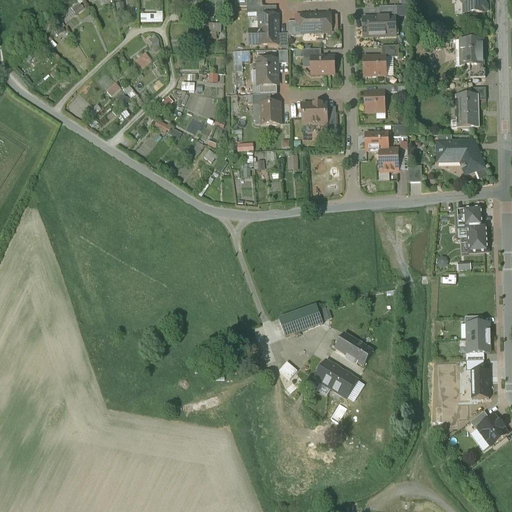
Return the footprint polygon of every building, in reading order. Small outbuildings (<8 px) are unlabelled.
[(236,0),(236,9),(247,8),(247,0),(236,0)] [(247,0),(247,8),(262,8),(262,0),(247,0)] [(484,6),(483,0),(460,0),(461,1),(464,4),(465,4),(465,14),(484,14),(486,11),(486,8),(484,6)] [(80,3),(71,10),(76,17),(85,10),(80,3)] [(264,18),(264,8),(262,8),(247,8),(247,14),(260,14),(260,18),(264,18)] [(277,8),(264,8),(264,18),(277,17),(277,8)] [(398,16),(398,8),(380,8),(380,16),(396,16),(398,16)] [(398,8),(398,16),(408,16),(408,8),(398,8)] [(163,13),(141,14),(141,25),(163,23),(163,13)] [(380,20),(363,20),(364,39),(396,38),(396,16),(380,16),(380,20)] [(259,31),(259,32),(260,32),(260,35),(260,39),(278,38),(278,37),(279,36),(279,28),(277,27),(277,17),(264,18),(260,18),(260,19),(260,24),(259,24),(259,31)] [(331,17),(301,18),(302,23),(302,29),(302,35),(303,35),(311,34),(312,36),(319,35),(320,34),(331,34),(331,33),(331,17)] [(259,24),(260,24),(260,19),(256,19),(256,24),(251,24),(251,31),(259,31),(259,24)] [(302,23),(288,23),(288,36),(288,38),(295,38),(295,29),(302,29),(302,23)] [(209,41),(217,41),(217,33),(222,33),(222,24),(209,24),(209,41)] [(278,38),(260,39),(260,35),(251,35),(250,35),(250,46),(260,46),(260,47),(278,47),(278,46),(278,38)] [(483,41),(460,41),(461,52),(463,52),(464,68),(483,67),(483,41)] [(399,59),(398,48),(381,48),(382,59),(385,59),(385,60),(394,59),(399,59)] [(321,51),(303,51),(303,60),(311,60),(311,59),(321,59),(321,51)] [(464,68),(463,52),(461,52),(455,53),(456,68),(464,68)] [(279,62),(278,62),(278,65),(288,65),(287,53),(279,53),(279,62)] [(141,69),(151,63),(146,54),(136,60),(141,69)] [(335,76),(334,59),(321,59),(311,59),(311,60),(312,77),(335,76)] [(382,59),(364,59),(365,78),(372,78),(373,79),(376,79),(377,78),(386,78),(385,60),(385,59),(382,59)] [(394,59),(385,60),(386,78),(394,78),(394,59)] [(278,62),(258,63),(258,73),(258,85),(258,88),(259,88),(277,87),(278,87),(277,72),(279,72),(278,65),(278,62)] [(103,91),(115,84),(109,73),(97,80),(103,91)] [(182,84),(182,92),(195,92),(195,84),(182,84)] [(111,98),(121,91),(117,85),(107,91),(111,98)] [(277,87),(259,88),(259,97),(271,97),(277,97),(277,87)] [(486,102),(486,90),(471,90),(471,97),(471,103),(475,103),(478,102),(486,102)] [(385,112),(384,95),(378,95),(365,96),(366,115),(377,115),(377,113),(385,112)] [(259,97),(253,97),(253,107),(262,107),(271,106),(271,97),(259,97)] [(471,97),(458,97),(459,130),(457,130),(457,131),(479,130),(478,117),(476,117),(476,114),(477,114),(478,113),(478,112),(478,111),(478,102),(475,103),(471,103),(471,97)] [(271,106),(262,107),(262,116),(261,118),(261,124),(262,125),(262,127),(280,126),(280,106),(271,106)] [(326,106),(303,107),(303,126),(324,126),(327,126),(327,116),(326,106)] [(262,116),(262,107),(253,107),(253,123),(256,125),(261,124),(261,118),(262,116)] [(336,115),(327,116),(327,126),(324,126),(325,134),(336,133),(336,115)] [(154,127),(168,135),(171,129),(158,121),(154,127)] [(407,136),(407,128),(393,128),(393,136),(397,136),(407,136)] [(388,152),(388,136),(366,136),(366,154),(380,154),(388,153),(388,152)] [(407,152),(407,136),(397,136),(397,152),(398,152),(401,152),(407,152)] [(438,144),(437,144),(437,165),(438,165),(438,163),(461,162),(464,168),(461,169),(461,171),(464,170),(467,176),(465,177),(466,178),(478,173),(478,172),(484,170),(485,170),(474,143),(452,144),(438,144)] [(388,152),(388,153),(380,154),(380,174),(398,174),(398,173),(398,161),(398,152),(397,152),(388,152)] [(298,157),(288,158),(289,172),(299,172),(298,157)] [(422,184),(421,168),(408,169),(408,185),(422,184)] [(481,210),(456,211),(458,231),(468,230),(467,229),(483,228),(481,210)] [(483,228),(467,229),(468,230),(468,238),(469,255),(488,254),(487,228),(483,228)] [(468,230),(458,231),(458,238),(468,238),(468,230)] [(317,307),(278,320),(285,339),(323,326),(317,307)] [(467,326),(483,326),(483,319),(465,319),(465,327),(467,327),(467,326)] [(483,326),(467,326),(467,327),(467,341),(489,340),(489,334),(490,334),(490,333),(489,333),(489,326),(483,326)] [(362,346),(344,335),(335,350),(364,368),(373,353),(362,346)] [(489,340),(467,341),(468,356),(484,355),(490,355),(490,348),(490,347),(489,340)] [(336,369),(326,363),(315,381),(347,400),(358,383),(348,377),(348,376),(345,374),(345,375),(339,371),(340,370),(336,369)] [(478,431),(478,430),(490,421),(484,414),(470,424),(476,433),(478,431)] [(490,421),(478,430),(478,431),(483,436),(481,438),(486,443),(487,442),(491,448),(507,436),(503,430),(504,429),(500,424),(499,425),(494,418),(490,421)]
